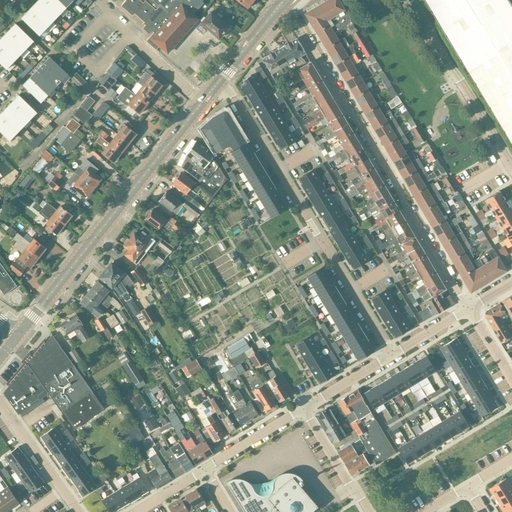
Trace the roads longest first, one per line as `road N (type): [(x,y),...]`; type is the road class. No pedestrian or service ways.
road 1 (residential): [(283,1),(469,309)]
road 2 (residential): [(218,82),(389,353)]
road 3 (tertiary): [(19,333),(202,101)]
road 4 (residential): [(511,167),(412,0)]
road 5 (residential): [(76,511),(0,402)]
road 6 (residential): [(202,101),(106,14)]
road 7 (residential): [(368,511),(302,408)]
